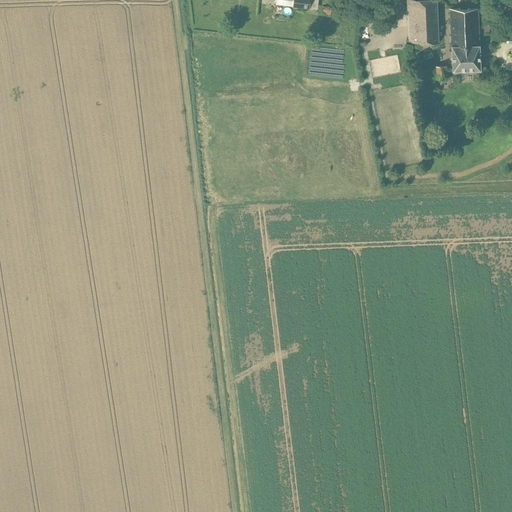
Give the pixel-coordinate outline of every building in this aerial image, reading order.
[(309,8),(309,5),(310,0),(292,0),(292,6),(309,8)] [(406,0),(407,8),(409,43),(438,42),(436,0),(406,0)] [(324,6),(323,13),(331,14),(332,7),(324,6)] [(380,7),(366,8),(367,23),(380,22),(380,7)] [(452,70),(480,69),(477,8),(450,8),(452,70)] [(373,60),(374,73),(386,72),(386,59),(373,60)] [(435,79),(447,78),(446,65),(434,65),(435,79)]
